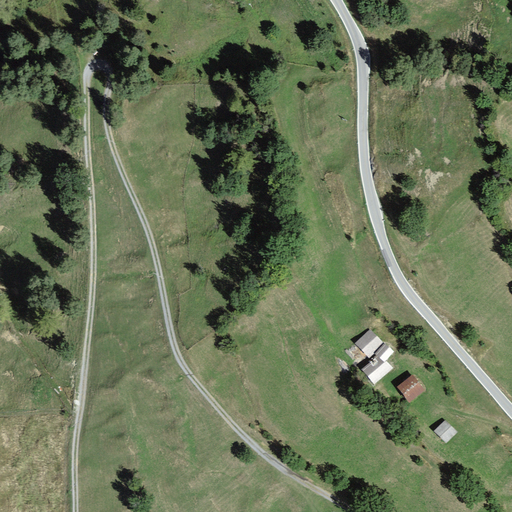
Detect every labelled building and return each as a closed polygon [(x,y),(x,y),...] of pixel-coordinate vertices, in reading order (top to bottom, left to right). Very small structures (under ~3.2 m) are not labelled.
[(380,345),(370,335),(358,347),(369,357),(380,345)] [(393,355),(385,347),(377,357),(384,364),(393,355)] [(388,373),(375,359),(362,372),(375,386),(388,373)] [(423,394),(412,381),(399,391),(411,405),(423,394)] [(457,435),(445,424),(436,435),(447,445),(457,435)]
